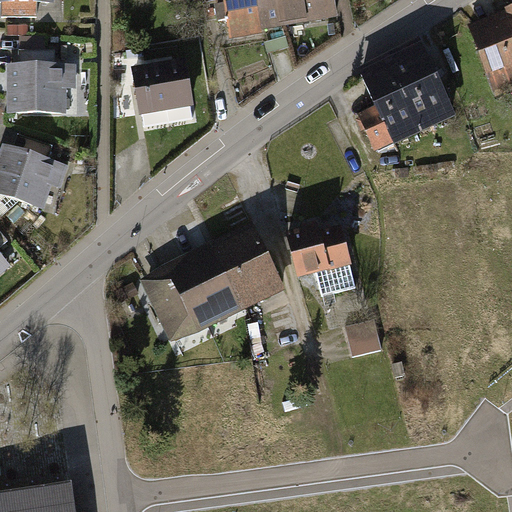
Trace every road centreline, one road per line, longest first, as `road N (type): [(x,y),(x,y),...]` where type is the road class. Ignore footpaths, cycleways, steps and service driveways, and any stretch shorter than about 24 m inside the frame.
road 1 (tertiary): [(441,0),(270,115),(68,286)]
road 2 (residential): [(68,286),(94,318),(119,511)]
